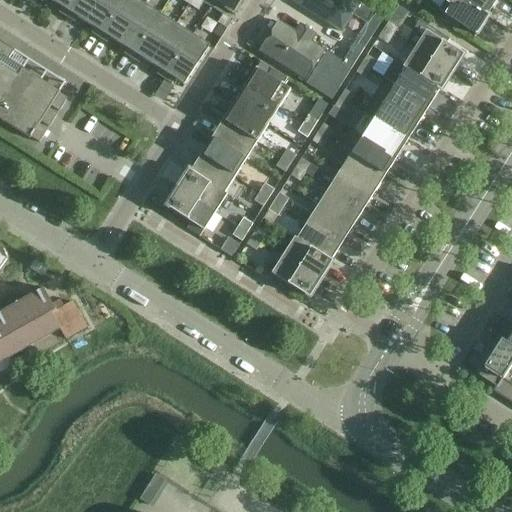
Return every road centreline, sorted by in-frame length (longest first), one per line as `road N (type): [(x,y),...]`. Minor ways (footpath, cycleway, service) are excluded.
road 1 (residential): [(511,46),(343,307),(391,342)]
road 2 (residential): [(359,418),(292,389),(90,262)]
road 3 (tertiary): [(511,152),(391,342)]
road 4 (residential): [(178,126),(0,14)]
road 5 (residential): [(90,262),(178,126)]
road 6 (tertiary): [(359,418),(388,449),(488,511)]
road 7 (residential): [(178,126),(260,0)]
road 8 (residential): [(440,375),(511,261)]
